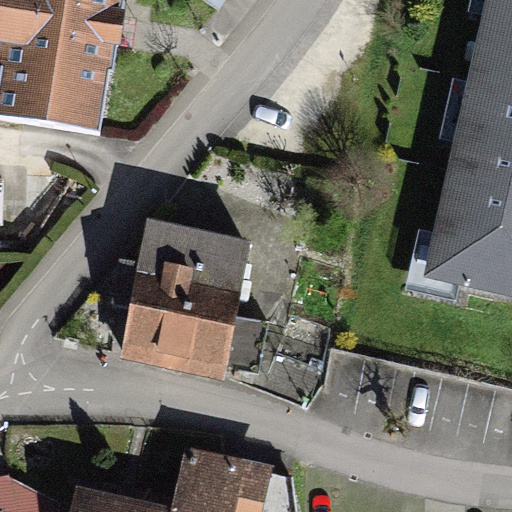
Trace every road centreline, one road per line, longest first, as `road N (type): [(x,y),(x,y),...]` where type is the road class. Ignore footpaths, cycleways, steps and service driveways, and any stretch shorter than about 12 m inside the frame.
road 1 (residential): [(511,482),(429,477),(111,392),(0,391)]
road 2 (residential): [(0,380),(10,366),(9,339),(34,295),(289,0)]
